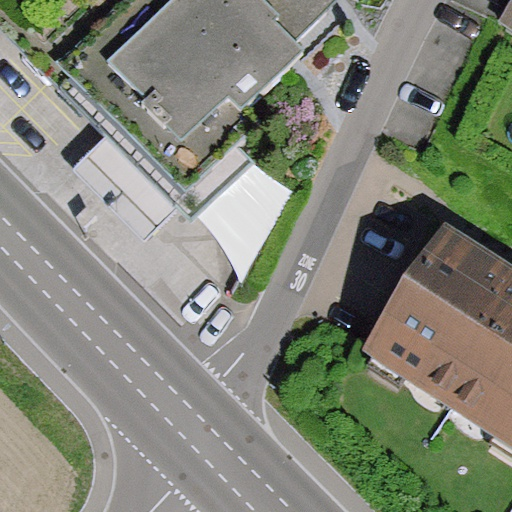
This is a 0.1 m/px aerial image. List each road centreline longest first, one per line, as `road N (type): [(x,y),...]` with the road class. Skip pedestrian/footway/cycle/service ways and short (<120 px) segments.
road 1 (residential): [(434,0),(261,328),(194,430)]
road 2 (secondary): [(0,226),(194,430)]
